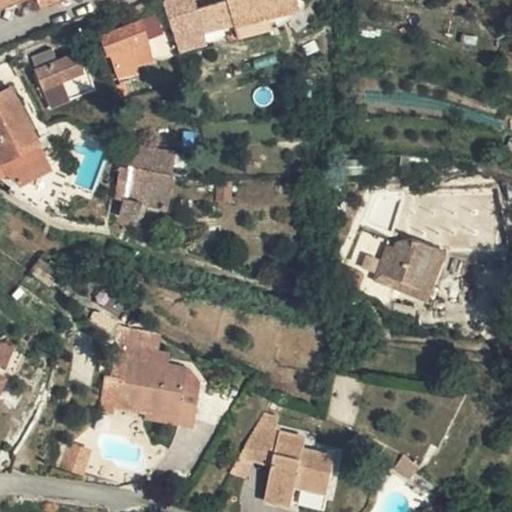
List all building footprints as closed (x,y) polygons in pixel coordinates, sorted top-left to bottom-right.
[(309,0),(205,0),(209,19),(245,12),(246,20),(311,8),(309,0)] [(152,13),(115,27),(122,47),(160,32),(152,13)] [(43,44),(55,78),(95,64),(88,43),(69,49),(64,35),(43,44)] [(51,80),(57,98),(69,94),(106,82),(100,62),(95,64),(55,78),(51,80)] [(0,95),(0,148),(3,156),(43,137),(18,80),(3,86),(6,93),(0,95)] [(137,151),(138,154),(183,164),(188,140),(140,132),(137,151)] [(3,156),(10,171),(49,150),(43,137),(3,156)] [(132,153),(126,186),(135,187),(131,209),(155,212),(159,196),(180,200),(185,165),(183,164),(138,154),(132,153)] [(417,239),(400,270),(439,291),(460,251),(435,238),(417,239)] [(439,291),(400,270),(397,276),(444,301),(466,254),(460,251),(439,291)] [(0,366),(7,368),(14,344),(0,340),(0,366)] [(150,359),(124,354),(118,397),(111,396),(111,412),(189,423),(195,382),(181,380),(182,363),(163,361),(163,352),(150,351),(150,359)] [(275,455),(279,421),(257,418),(245,449),(275,455)] [(308,424),(279,421),(275,455),(271,490),(302,495),(303,476),(335,481),(339,442),(308,439),(308,424)] [(82,474),(90,450),(69,443),(61,466),(82,474)]
